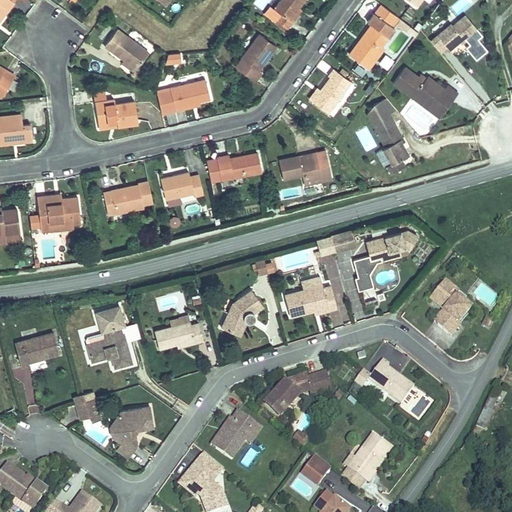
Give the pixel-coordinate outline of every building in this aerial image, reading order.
[(278,21),(295,0),(267,0),(261,8),(269,15),(264,21),(274,30),(280,24),(278,21)] [(391,0),(407,13),(417,0),(391,0)] [(452,6),(456,14),(465,9),(461,1),(452,6)] [(375,40),(381,33),(362,18),(355,26),(359,29),(336,57),(355,72),(371,54),(367,51),(375,40)] [(440,30),(419,47),(429,58),(435,53),(438,56),(448,47),(453,44),(454,46),(467,36),(454,21),(442,32),(440,30)] [(95,38),(115,53),(125,62),(137,46),(108,22),(95,38)] [(387,25),(381,33),(388,32),(402,43),(405,39),(387,25)] [(248,36),(221,66),(242,83),(249,75),(245,72),(264,50),(248,36)] [(170,49),(158,49),(155,59),(170,58),(170,49)] [(125,62),(115,53),(111,57),(122,66),(125,62)] [(9,62),(0,58),(0,77),(1,78),(9,62)] [(91,62),(89,69),(102,73),(104,66),(91,62)] [(395,68),(381,83),(399,99),(402,96),(410,103),(414,100),(430,115),(445,99),(435,90),(432,94),(416,80),(414,82),(412,84),(407,79),(395,68)] [(304,100),(296,109),(307,118),(333,87),(319,75),(313,81),(317,84),(304,100)] [(160,87),(150,90),(154,110),(182,104),(181,100),(200,96),(196,76),(159,84),(160,87)] [(93,87),(81,89),(83,97),(95,95),(93,87)] [(105,115),(106,120),(127,117),(124,95),(105,98),(105,93),(95,95),(83,97),(86,118),(105,115)] [(410,103),(402,96),(399,99),(424,122),(430,115),(414,100),(410,103)] [(293,106),(296,109),(304,100),(300,97),(293,106)] [(0,132),(1,133),(0,130),(14,128),(14,132),(23,130),(21,113),(15,114),(13,102),(0,104),(0,132)] [(361,135),(369,150),(367,151),(376,167),(372,169),(377,177),(390,169),(385,162),(393,158),(386,146),(383,141),(386,140),(377,126),(361,135)] [(269,161),(272,180),(293,176),(294,181),(309,178),(310,185),(320,183),(315,152),(304,154),(305,159),(291,161),(290,157),(269,161)] [(208,157),(198,158),(201,178),(250,170),(247,153),(219,158),(218,153),(207,154),(208,157)] [(395,174),(405,167),(400,161),(391,168),(395,174)] [(179,167),(150,173),(153,193),(183,188),(183,192),(192,190),(189,170),(180,171),(179,167)] [(142,197),(138,175),(128,177),(128,178),(94,184),(98,207),(132,201),(132,199),(142,197)] [(25,209),(17,211),(20,233),(38,229),(37,224),(62,220),(68,219),(64,195),(34,200),(33,195),(23,197),(25,209)] [(38,229),(39,235),(64,231),(62,220),(37,224),(38,229)] [(414,231),(409,227),(367,239),(371,253),(381,250),(381,252),(390,250),(389,247),(397,245),(397,243),(398,243),(403,242),(407,244),(414,231)] [(38,229),(20,233),(21,239),(39,235),(38,229)] [(356,245),(352,230),(335,235),(335,236),(334,236),(334,237),(337,250),(356,245)] [(420,235),(414,231),(407,244),(412,247),(420,235)] [(333,235),(319,239),(323,254),(337,250),(334,237),(333,235)] [(390,250),(381,252),(383,257),(401,253),(398,243),(397,243),(397,245),(389,247),(390,250)] [(254,262),(258,275),(275,270),(271,257),(254,262)] [(304,287),(324,282),(321,273),(302,278),(304,287)] [(446,273),(439,282),(451,291),(454,288),(466,297),(470,291),(446,273)] [(304,287),(286,292),(292,315),(314,309),(329,304),(330,307),(339,304),(333,283),(325,285),(324,282),(304,287)] [(439,282),(428,296),(441,305),(446,309),(437,320),(450,330),(458,319),(466,309),(472,302),(466,297),(454,288),(451,291),(439,282)] [(232,303),(220,320),(230,327),(232,325),(237,329),(245,318),(246,319),(247,319),(249,319),(251,318),(252,316),(252,315),(253,313),(252,311),(256,308),(254,307),(261,301),(251,289),(240,297),(237,302),(235,305),(232,303)] [(98,327),(106,326),(108,334),(100,336),(84,340),(88,359),(109,354),(111,363),(128,359),(119,322),(122,322),(117,302),(94,307),(98,327)] [(446,309),(441,305),(432,316),(437,320),(446,309)] [(468,311),(466,309),(458,319),(461,321),(468,311)] [(170,324),(188,320),(187,313),(168,317),(170,324)] [(232,325),(230,327),(237,332),(247,319),(246,319),(245,318),(237,329),(232,325)] [(152,328),(157,346),(176,342),(192,338),(193,343),(202,341),(197,322),(189,324),(188,320),(170,324),(152,328)] [(108,334),(106,326),(98,327),(100,336),(108,334)] [(50,328),(12,339),(19,364),(26,362),(25,359),(57,350),(50,328)] [(177,347),(193,343),(192,338),(176,342),(177,347)] [(391,361),(383,354),(371,369),(362,363),(353,375),(362,381),(363,379),(366,376),(384,390),(399,401),(413,383),(388,364),(391,361)] [(311,389),(328,384),(325,371),(307,376),(310,385),(311,389)] [(296,393),(310,385),(307,376),(306,372),(289,378),(286,383),(296,393)] [(363,379),(382,393),(384,390),(366,376),(363,379)] [(277,414),(296,393),(286,383),(283,381),(264,402),(277,414)] [(485,385),(463,424),(475,431),(485,412),(481,410),(493,389),(485,385)] [(70,390),(72,397),(81,394),(79,387),(70,390)] [(81,394),(72,397),(77,413),(85,410),(95,407),(90,391),(81,394)] [(111,411),(118,437),(128,445),(134,438),(133,428),(137,424),(147,422),(143,398),(119,401),(111,411)] [(253,419),(237,407),(231,415),(234,417),(223,431),(214,444),(229,456),(238,444),(245,434),(243,433),(253,419)] [(118,437),(111,411),(105,418),(107,429),(118,437)] [(231,415),(228,413),(218,427),(221,429),(223,431),(234,417),(231,415)] [(261,425),(253,419),(243,433),(245,434),(238,444),(244,448),(261,425)] [(301,426),(292,437),(303,446),(313,435),(301,426)] [(223,431),(221,429),(218,427),(208,440),(214,444),(223,431)] [(342,464),(361,479),(368,471),(364,468),(367,464),(383,445),(367,433),(350,454),(342,464)] [(128,445),(118,437),(113,443),(123,451),(128,445)] [(251,466),(256,451),(249,448),(243,463),(251,466)] [(211,472),(218,464),(201,450),(182,473),(188,486),(190,488),(193,484),(199,489),(193,495),(199,510),(221,503),(215,483),(210,485),(202,474),(211,472)] [(337,459),(342,464),(350,454),(344,450),(337,459)] [(320,470),(305,457),(299,464),(314,477),(320,470)] [(0,461),(0,485),(23,504),(37,487),(28,479),(26,482),(0,461)] [(188,491),(190,488),(188,486),(182,473),(176,481),(188,491)] [(62,494),(47,511),(87,511),(93,506),(74,491),(67,499),(62,494)] [(341,511),(346,507),(330,494),(314,511),(341,511)]
